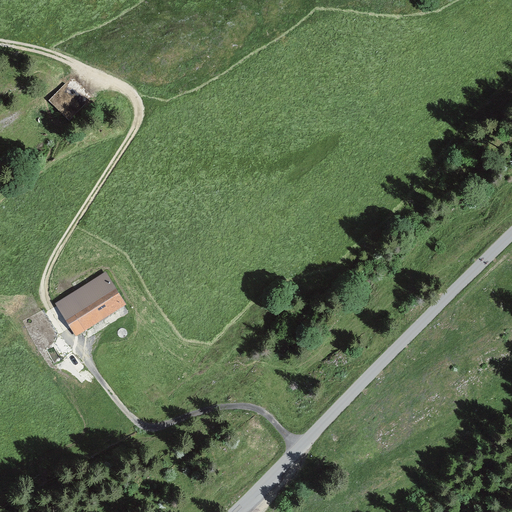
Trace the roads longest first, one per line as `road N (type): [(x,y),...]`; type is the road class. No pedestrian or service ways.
road 1 (track): [(0,42),(51,53),(119,84),(138,107),(136,126),(44,281),(50,310),(76,349),(140,424),(249,407),(299,448)]
road 2 (unclassified): [(511,234),(235,511)]
